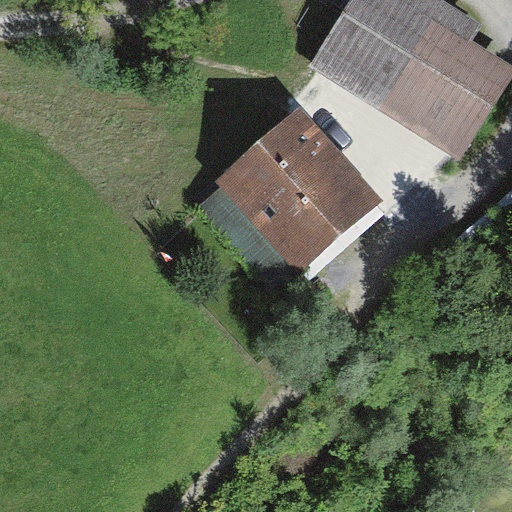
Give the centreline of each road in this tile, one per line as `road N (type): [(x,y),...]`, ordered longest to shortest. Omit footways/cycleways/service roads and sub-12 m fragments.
road 1 (track): [(511,133),(426,220),(175,511)]
road 2 (track): [(426,220),(335,131),(284,98),(65,31),(0,28)]
road 3 (track): [(65,31),(190,0)]
